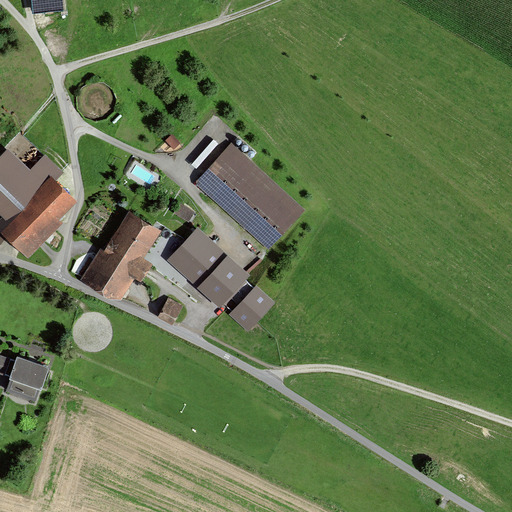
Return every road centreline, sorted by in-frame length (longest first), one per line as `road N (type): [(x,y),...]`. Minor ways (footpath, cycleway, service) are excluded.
road 1 (unclassified): [(0,257),(238,364),(476,511)]
road 2 (track): [(511,423),(355,372),(294,370),(268,381)]
road 3 (track): [(278,0),(54,72)]
